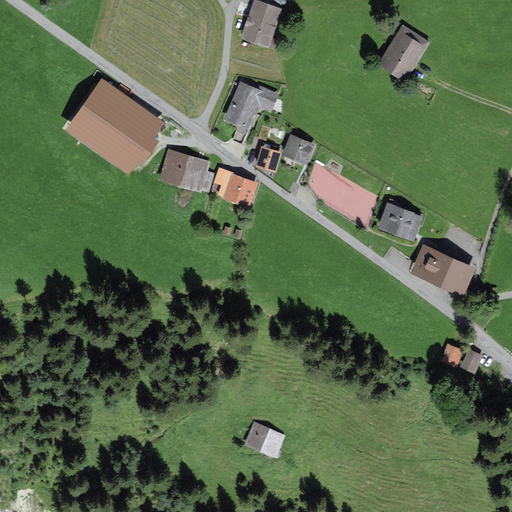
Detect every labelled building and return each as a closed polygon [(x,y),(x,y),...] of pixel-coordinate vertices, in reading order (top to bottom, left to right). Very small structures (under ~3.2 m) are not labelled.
[(283,12),(256,3),(244,41),(270,49),(283,12)] [(431,42),(405,27),(384,62),(410,78),(431,42)] [(105,80),(71,125),(135,172),(169,128),(105,80)] [(239,81),(226,118),(251,131),(261,107),(272,111),(278,94),(239,81)] [(263,126),(258,138),(266,141),(271,129),(263,126)] [(291,135),(283,153),(309,163),(316,145),(291,135)] [(263,146),(257,166),(277,172),(283,153),(263,146)] [(169,150),(161,178),(207,191),(212,172),(206,171),(209,161),(169,150)] [(260,181),(220,170),(216,183),(223,185),(220,197),(253,206),(260,181)] [(389,204),(382,226),(418,239),(426,216),(389,204)] [(425,246),(415,272),(468,293),(479,267),(425,246)] [(480,311),(472,321),(485,330),(492,320),(480,311)] [(460,349),(444,345),(438,364),(454,368),(460,349)] [(480,356),(466,351),(461,366),(474,371),(480,356)] [(286,436),(255,424),(247,445),(278,457),(286,436)]
